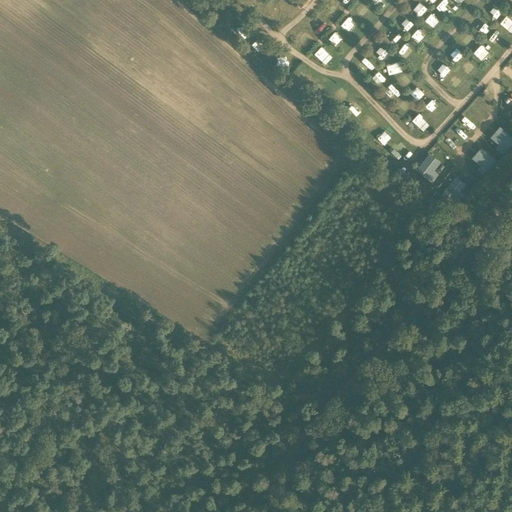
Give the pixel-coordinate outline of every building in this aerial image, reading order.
[(443,0),(442,0),(436,8),(444,14),(451,5),(443,0)] [(499,23),(511,33),(511,32),(511,21),(506,16),(499,23)] [(348,17),(341,25),(352,35),(359,27),(348,17)] [(410,20),(401,25),(405,31),(414,26),(410,20)] [(411,36),(419,42),(425,35),(418,28),(411,36)] [(328,40),(337,47),(343,39),(334,32),(328,40)] [(396,32),(390,39),(396,44),(402,37),(396,32)] [(487,39),(494,43),(499,36),(492,32),(487,39)] [(468,47),(476,41),(470,34),(463,40),(468,47)] [(313,54),(325,65),(332,57),(321,46),(313,54)] [(375,52),(381,59),(388,54),(383,46),(375,52)] [(480,58),(486,52),(480,46),(473,52),(480,58)] [(380,73),(372,80),(378,85),(385,79),(380,73)] [(423,131),(430,125),(419,114),(412,120),(423,131)] [(511,137),(504,130),(495,140),(500,144),(496,148),(503,154),(511,143),(511,137)] [(381,145),(389,138),(384,132),(376,139),(381,145)] [(411,155),(414,151),(403,143),(394,155),(405,163),(409,166),(415,158),(411,155)] [(496,161),(485,151),(476,161),(481,165),(477,169),(484,175),(496,161)] [(431,164),(420,156),(411,168),(421,176),(426,179),(432,171),(427,168),(431,164)] [(447,177),(436,168),(427,180),(437,189),(442,192),(448,184),(444,181),(447,177)] [(443,192),(459,204),(465,196),(460,192),(466,185),(456,176),(443,192)]
